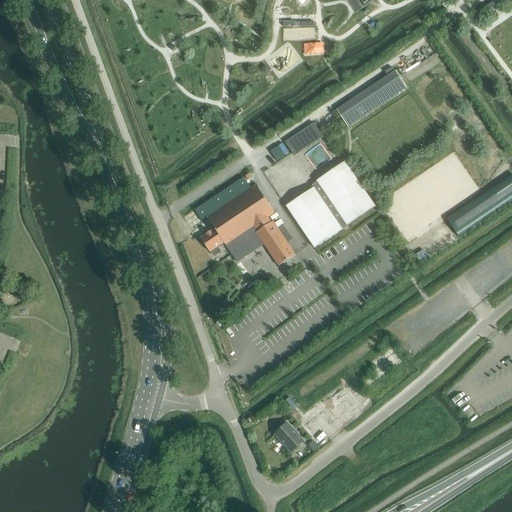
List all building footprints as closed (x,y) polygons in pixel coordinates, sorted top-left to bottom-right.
[(348,0),(357,13),(375,0),(348,0)] [(396,71),(336,111),(348,128),(407,89),(396,71)] [(287,141),(296,155),(325,136),(315,122),(287,141)] [(272,149),(276,159),(288,154),(284,144),(272,149)] [(345,162),(317,181),(319,185),(286,207),(315,249),(347,225),(374,206),(345,162)] [(511,175),(447,220),(459,238),(511,202),(511,175)] [(215,229),(200,239),(210,253),(224,243),(226,246),(237,263),(264,245),(279,266),(295,255),(287,243),(292,240),(283,226),(278,229),(270,217),(275,214),(256,186),(207,218),(215,229)] [(287,424),(275,435),(291,452),(303,441),(287,424)] [(313,441),(309,445),(314,452),(319,447),(313,441)]
